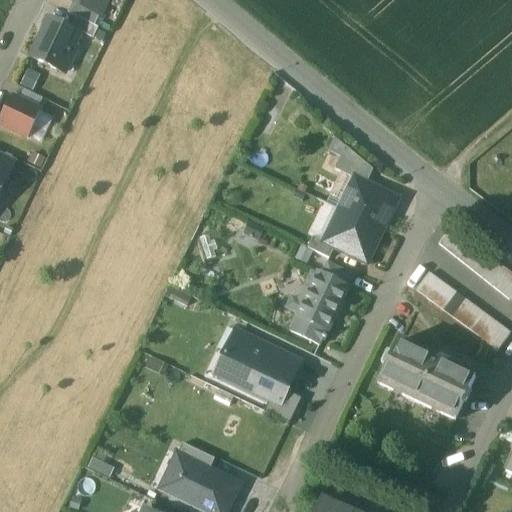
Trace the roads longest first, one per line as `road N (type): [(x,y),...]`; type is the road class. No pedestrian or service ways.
road 1 (residential): [(283,511),(440,189)]
road 2 (residential): [(440,189),(216,0)]
road 3 (residential): [(450,511),(511,381)]
